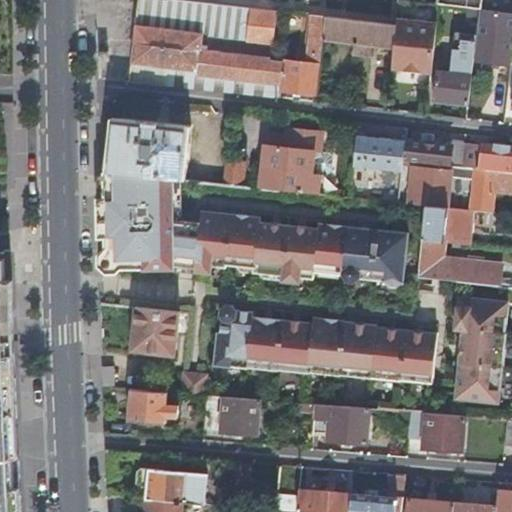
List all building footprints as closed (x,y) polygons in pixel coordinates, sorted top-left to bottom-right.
[(277,96),(278,88),(282,59),(270,58),(275,8),(206,0),(137,0),(130,60),(165,64),(163,83),(277,96)] [(475,58),(510,62),(511,45),(511,11),(481,7),(475,58)] [(296,60),(282,59),(278,88),(315,92),(322,36),(324,14),(309,11),(306,37),(309,37),(308,48),(297,47),(296,60)] [(351,50),(356,51),(360,18),(324,14),(322,36),(352,40),(351,50)] [(370,42),(393,44),(395,22),(360,18),(356,51),(369,52),(370,42)] [(393,44),(391,61),(402,62),(402,67),(401,69),(420,71),(420,69),(420,64),(430,65),(433,43),(435,22),(396,18),(395,22),(393,44)] [(432,97),(467,101),(474,38),(453,35),(450,69),(436,68),(432,97)] [(172,176),(183,177),(189,123),(110,116),(105,169),(172,176)] [(317,191),(319,172),(311,171),(314,150),(320,150),(322,130),(284,126),(283,132),(265,130),(258,185),(260,185),(310,191),(317,191)] [(463,141),(463,139),(450,138),(450,143),(432,141),(433,132),(422,131),(421,139),(408,138),(405,158),(408,158),(452,163),(461,164),(463,141)] [(402,163),(402,158),(405,138),(355,132),(352,163),(401,168),(402,163)] [(511,145),(481,141),(463,139),(463,141),(461,164),(478,166),(487,167),(511,170),(511,145)] [(331,155),(329,151),(320,150),(314,150),(311,171),(319,172),(323,173),(326,173),(330,170),(331,155)] [(414,189),(413,201),(424,203),(447,205),(450,175),(473,177),(470,208),(472,208),(492,210),(494,188),(511,189),(511,170),(461,164),(452,163),(451,168),(417,164),(415,179),(408,178),(407,189),(414,189)] [(415,179),(417,164),(410,163),(408,178),(415,179)] [(223,181),(234,182),(236,166),(224,164),(223,181)] [(99,256),(99,262),(106,269),(116,269),(120,265),(143,268),(174,263),(180,264),(180,261),(199,264),(199,266),(216,268),(216,262),(230,263),(231,260),(241,261),(244,265),(262,267),(262,272),(301,276),(302,271),(315,273),(316,266),(344,269),(348,274),(355,275),(360,271),(385,273),(389,278),(396,279),(401,275),(406,227),(317,218),(316,224),(258,218),(259,213),(200,207),(198,219),(173,216),(172,176),(105,169),(105,196),(98,195),(98,215),(98,234),(105,234),(106,245),(99,252),(99,256)] [(207,179),(222,181),(222,174),(207,172),(207,179)] [(407,189),(405,201),(413,201),(414,189),(407,189)] [(468,242),(472,208),(470,208),(447,205),(424,203),(421,236),(443,239),(468,242)] [(455,277),(500,282),(502,262),(460,257),(461,260),(441,258),(443,239),(421,236),(417,273),(455,277)] [(0,511),(17,511),(10,311),(7,311),(6,283),(3,283),(3,259),(3,255),(0,255),(0,511)] [(462,327),(455,396),(503,401),(511,319),(511,298),(457,293),(453,326),(462,327)] [(223,329),(219,361),(436,379),(442,331),(382,324),(382,323),(351,320),(351,319),(318,315),(318,321),(258,314),(258,309),(246,308),(241,307),(237,302),(231,302),(225,306),(225,311),(229,316),(228,330),(223,329)] [(177,309),(135,305),(131,349),(173,354),(177,309)] [(205,373),(181,369),(178,390),(203,392),(205,373)] [(177,389),(128,385),(127,400),(125,418),(163,421),(164,415),(175,416),(177,389)] [(205,392),(204,400),(215,401),(216,393),(205,392)] [(204,400),(202,428),(254,431),(257,396),(220,393),(219,407),(215,407),(215,401),(204,400)] [(311,409),(312,401),(296,399),(295,408),(311,409)] [(363,440),(366,405),(312,401),(311,409),(310,428),(325,429),(324,437),(363,440)] [(409,409),(398,408),(396,420),(408,421),(409,409)] [(458,448),(461,413),(409,409),(408,421),(406,436),(421,437),(420,445),(458,448)] [(511,417),(504,417),(502,443),(511,443),(511,417)] [(145,487),(144,498),(182,501),(204,503),(206,473),(137,467),(134,470),(134,475),(133,484),(136,486),(145,487)] [(386,471),(388,496),(402,497),(404,473),(386,471)] [(494,511),(511,511),(511,489),(497,488),(495,506),(494,511)] [(348,511),(350,493),(297,489),(297,493),(295,511),(308,511),(348,511)] [(295,511),(297,493),(272,491),(271,509),(295,511)] [(388,496),(350,493),(348,511),(400,511),(402,499),(402,497),(388,496)] [(135,498),(121,496),(119,510),(134,511),(135,498)] [(181,511),(182,501),(144,498),(142,511),(181,511)] [(450,511),(452,502),(407,498),(407,500),(405,511),(450,511)] [(494,511),(495,506),(452,502),(450,511),(494,511)]
